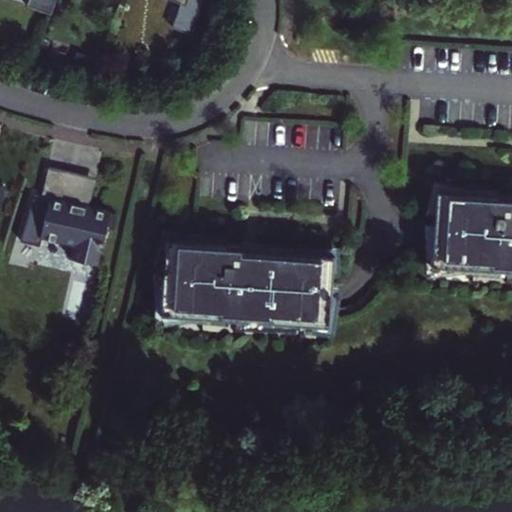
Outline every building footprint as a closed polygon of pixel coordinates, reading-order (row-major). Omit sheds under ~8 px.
[(20,0),(18,7),(43,15),(48,0),(20,0)] [(180,0),(181,0),(173,25),(193,30),(202,0),(180,0)] [(73,175),(40,167),(32,201),(40,203),(32,238),(65,246),(62,259),(89,266),(102,213),(80,208),(66,205),(73,175)] [(87,178),(73,175),(66,205),(80,208),(87,178)] [(425,266),(511,271),(511,199),(491,198),(491,194),(430,190),(425,266)] [(158,238),(153,314),(322,326),(327,254),(219,247),(219,242),(158,238)]
